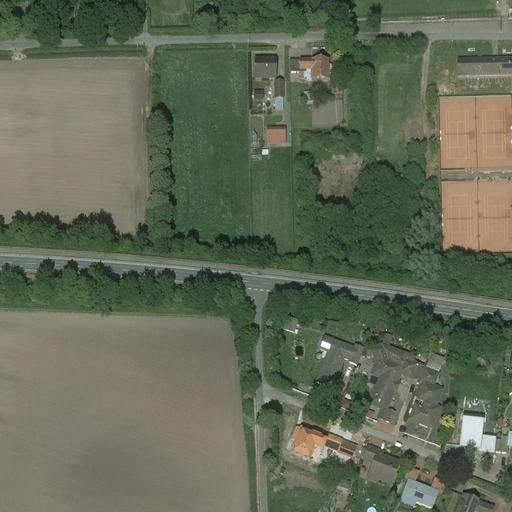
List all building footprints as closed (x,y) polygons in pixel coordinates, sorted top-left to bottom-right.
[(329,82),(328,60),(311,61),(311,63),(312,82),(329,82)] [(511,75),(511,61),(458,63),(458,77),(511,75)] [(275,62),(254,62),(255,81),(275,80),(275,62)] [(278,110),(287,110),(287,80),(278,80),(278,110)] [(336,103),(336,121),(344,121),(344,103),(336,103)] [(291,127),(271,127),(271,144),(291,144),(291,127)] [(398,183),(407,183),(407,175),(398,175),(398,183)] [(298,332),(300,319),(290,317),(288,330),(298,332)] [(351,349),(324,339),(320,351),(333,356),(330,364),(324,361),(316,384),(331,390),(343,360),(347,361),(351,349)] [(407,355),(383,346),(382,346),(372,351),(377,363),(372,375),(383,379),(376,397),(374,396),(371,405),(382,410),(386,411),(389,402),(393,391),(394,391),(397,384),(396,383),(400,374),(412,379),(417,365),(405,361),(407,355)] [(363,350),(355,347),(348,364),(356,367),(363,350)] [(424,368),(417,365),(412,379),(412,378),(419,381),(424,368)] [(440,374),(424,368),(419,381),(425,383),(435,387),(440,374)] [(428,403),(425,410),(416,407),(410,421),(420,424),(419,425),(427,428),(427,427),(431,429),(438,410),(435,409),(435,406),(440,391),(434,388),(435,387),(425,383),(419,399),(428,403)] [(386,411),(382,410),(378,419),(385,422),(389,412),(386,411)] [(481,424),(463,422),(460,448),(478,450),(481,424)] [(325,442),(297,430),(293,442),(297,443),(293,453),(309,460),(314,449),(321,452),(325,442)] [(509,439),(502,438),(502,442),(500,454),(508,455),(509,439)] [(495,441),(483,440),(481,452),(494,454),(495,441)] [(357,450),(343,444),(339,454),(353,460),(357,450)] [(382,454),(368,449),(363,461),(373,466),(377,457),(381,458),(382,454)] [(381,458),(377,457),(373,466),(369,477),(390,486),(398,465),(381,458)] [(419,476),(408,471),(404,481),(408,482),(415,485),(419,476)] [(446,486),(434,481),(430,491),(438,494),(442,496),(446,486)] [(415,485),(408,482),(400,504),(414,510),(416,505),(432,511),(438,494),(430,491),(415,485)] [(463,498),(458,511),(493,511),(494,510),(478,504),(478,503),(463,498)]
